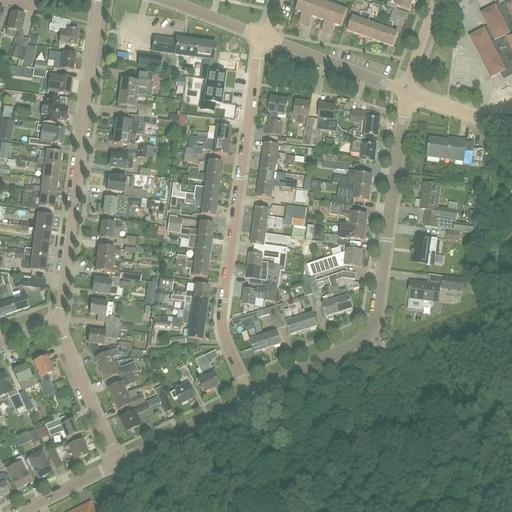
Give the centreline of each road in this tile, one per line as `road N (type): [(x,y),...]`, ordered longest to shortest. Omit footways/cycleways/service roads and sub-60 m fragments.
road 1 (residential): [(249,396),(369,331),(405,91)]
road 2 (residential): [(249,396),(220,320),(264,38)]
road 3 (residential): [(55,321),(98,0)]
road 4 (residential): [(116,463),(55,321)]
road 5 (residential): [(405,91),(264,38)]
road 6 (residential): [(116,463),(249,396)]
